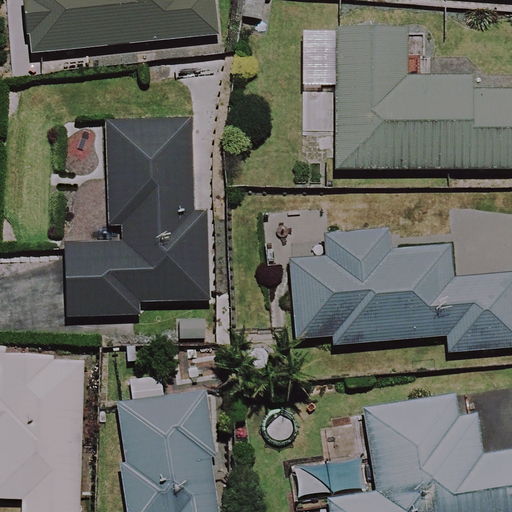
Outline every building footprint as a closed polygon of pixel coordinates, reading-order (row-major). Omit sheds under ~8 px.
[(27,0),(32,55),(222,43),(218,0),(27,0)] [(511,82),(409,81),(410,33),(305,32),(305,90),(341,90),(340,171),(511,172),(511,82)] [(194,218),(193,127),(111,127),(112,248),(69,249),(70,321),(137,320),(137,305),(208,304),(207,218),(194,218)] [(395,234),(326,239),(327,263),(293,265),(298,349),(448,339),(449,354),(511,350),(511,273),(456,277),(454,253),(396,256),(395,234)] [(81,511),(83,363),(0,361),(0,501),(22,502),(22,511),(81,511)] [(219,511),(213,398),(123,404),(129,511),(219,511)] [(460,423),(456,400),(366,413),(378,496),(362,498),(357,465),(297,474),(301,507),(330,503),(331,511),(511,511),(511,454),(481,459),(476,421),(460,423)]
